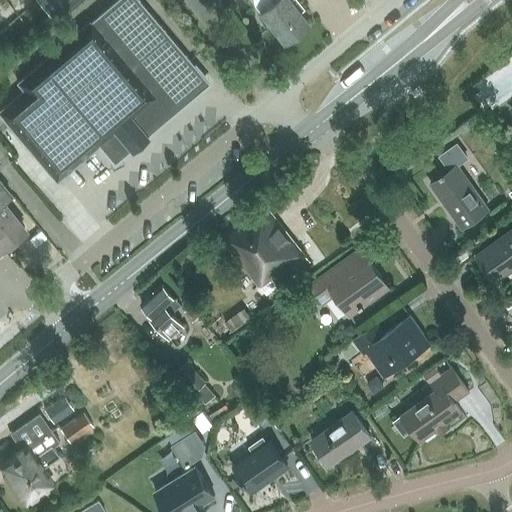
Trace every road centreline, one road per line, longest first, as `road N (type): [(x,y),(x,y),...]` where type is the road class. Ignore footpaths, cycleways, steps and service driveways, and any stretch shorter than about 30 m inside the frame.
road 1 (residential): [(275,104),(52,296),(75,322)]
road 2 (tertiary): [(75,322),(301,139)]
road 3 (residential): [(511,379),(379,196)]
road 4 (residential): [(397,0),(275,104)]
road 5 (residential): [(343,511),(485,473)]
